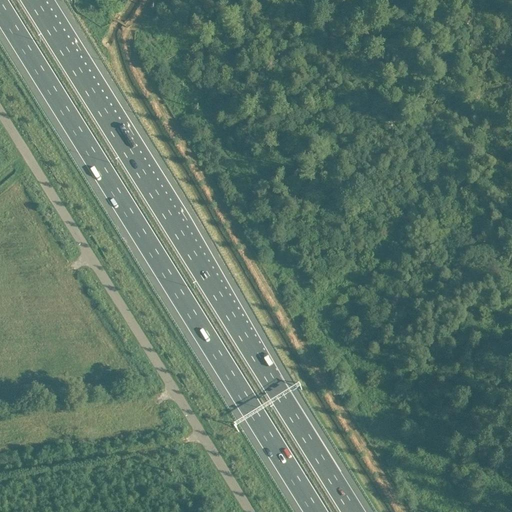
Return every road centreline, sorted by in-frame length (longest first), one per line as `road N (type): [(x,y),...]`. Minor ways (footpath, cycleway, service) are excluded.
road 1 (motorway): [(353,511),(33,0)]
road 2 (motorway): [(0,4),(316,511)]
road 3 (unclassified): [(250,511),(0,111)]
